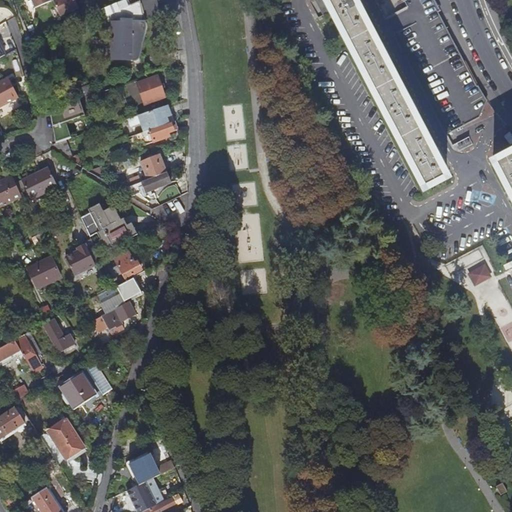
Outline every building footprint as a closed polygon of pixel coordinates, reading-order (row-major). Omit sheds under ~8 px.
[(30,0),(34,9),(51,2),(49,0),(30,0)] [(73,0),(55,0),(53,1),(60,17),(78,10),(74,0),(73,0)] [(126,0),(102,10),(108,25),(108,32),(114,32),(114,42),(110,42),(110,60),(121,60),(121,62),(133,62),(134,61),(135,61),(136,61),(137,60),(137,59),(138,57),(142,43),(144,33),(144,29),(143,23),(157,17),(154,0),(126,0)] [(325,0),(424,190),(447,179),(438,161),(442,160),(437,151),(434,153),(412,113),(416,111),(412,102),(408,104),(383,56),(387,54),(383,46),(379,48),(358,8),(361,6),(358,0),(325,0)] [(406,0),(404,1),(407,7),(386,17),(447,134),(479,118),(487,100),(478,86),(477,86),(438,12),(440,11),(433,0),(406,0)] [(145,105),(148,113),(167,106),(157,77),(137,84),(144,106),(145,105)] [(8,80),(0,83),(0,107),(18,98),(8,80)] [(72,137),(67,122),(87,115),(81,98),(58,106),(59,111),(51,114),(60,141),(72,137)] [(167,106),(148,113),(138,116),(144,133),(169,124),(167,118),(171,116),(167,106)] [(175,123),(169,124),(144,133),(135,136),(137,140),(151,135),(152,139),(150,140),(151,143),(153,142),(153,143),(167,138),(166,135),(177,131),(175,123)] [(460,151),(473,144),(469,137),(456,143),(460,151)] [(511,153),(493,164),(511,199),(511,153)] [(141,163),(148,181),(167,173),(160,156),(141,163)] [(21,182),(31,202),(58,189),(48,169),(21,182)] [(124,190),(121,191),(128,195),(138,191),(138,189),(143,187),(145,194),(171,184),(167,173),(148,181),(141,183),(131,187),(124,190)] [(11,176),(0,181),(0,206),(21,195),(11,176)] [(139,177),(129,181),(131,187),(141,183),(139,177)] [(124,190),(131,187),(129,181),(121,184),(124,190)] [(165,193),(169,203),(181,197),(177,188),(165,193)] [(81,218),(89,237),(96,234),(97,236),(122,224),(113,207),(103,212),(99,205),(88,210),(89,214),(81,218)] [(98,241),(104,253),(138,236),(132,224),(124,228),(122,224),(97,236),(99,240),(98,241)] [(64,258),(73,277),(94,266),(84,245),(76,249),(77,252),(64,258)] [(115,261),(125,279),(141,271),(136,263),(134,264),(129,253),(115,261)] [(51,258),(27,269),(36,289),(60,279),(51,258)] [(476,285),(494,276),(486,262),(469,272),(476,285)] [(267,269),(244,270),(245,292),(267,292),(267,269)] [(110,290),(98,296),(103,305),(120,296),(125,305),(141,296),(133,280),(111,291),(110,290)] [(126,320),(134,316),(128,304),(115,311),(114,311),(101,318),(107,330),(111,336),(123,330),(119,320),(125,317),(126,320)] [(107,330),(101,318),(93,322),(99,334),(107,330)] [(41,326),(57,355),(75,346),(69,335),(63,338),(53,320),(46,324),(41,326)] [(41,369),(22,336),(14,341),(14,342),(22,355),(24,360),(32,374),(41,369)] [(22,355),(14,342),(0,349),(0,366),(17,357),(20,362),(24,360),(22,355)] [(86,369),(59,387),(74,410),(93,398),(95,401),(103,396),(86,369)] [(16,402),(27,395),(22,386),(10,393),(16,402)] [(0,439),(28,421),(18,406),(0,417),(0,439)] [(65,421),(47,432),(66,460),(84,448),(65,421)] [(154,479),(161,475),(151,455),(131,465),(141,485),(154,479)] [(174,459),(160,464),(165,479),(179,474),(174,459)] [(161,493),(154,479),(141,485),(128,491),(138,511),(143,511),(150,508),(158,505),(158,506),(169,501),(169,499),(171,498),(167,489),(161,493)] [(60,511),(45,489),(31,498),(39,511),(60,511)] [(177,505),(184,502),(180,494),(171,498),(169,499),(169,501),(158,506),(151,510),(150,508),(143,511),(163,511),(170,509),(171,511),(179,511),(180,511),(177,505)] [(37,511),(39,511),(31,498),(24,503),(29,511),(37,511)]
